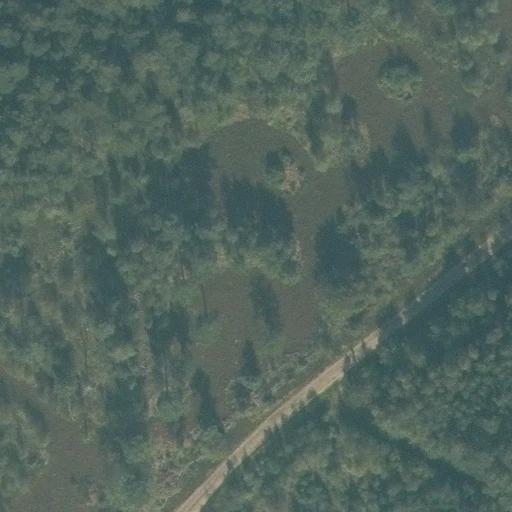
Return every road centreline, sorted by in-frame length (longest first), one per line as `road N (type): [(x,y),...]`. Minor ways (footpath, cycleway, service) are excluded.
road 1 (track): [(511,219),(316,390)]
road 2 (track): [(316,390),(204,511)]
